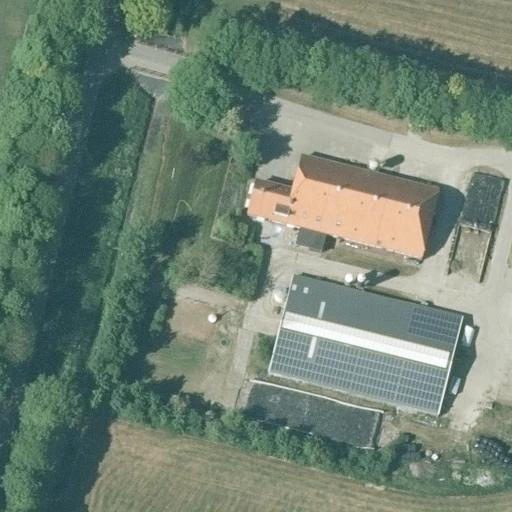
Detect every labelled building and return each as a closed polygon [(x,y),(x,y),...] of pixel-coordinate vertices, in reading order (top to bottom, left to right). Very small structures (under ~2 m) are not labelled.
[(439,194),(365,175),(301,158),(291,194),(255,185),(246,218),(423,262),(439,194)] [(463,180),(449,242),(474,247),(488,186),(463,180)] [(468,277),(472,253),(441,248),(437,272),(468,277)] [(351,251),(349,262),(370,266),(372,256),(351,251)] [(267,377),(437,420),(462,321),(291,278),(267,377)] [(498,402),(511,402),(511,389),(499,389),(498,402)]
